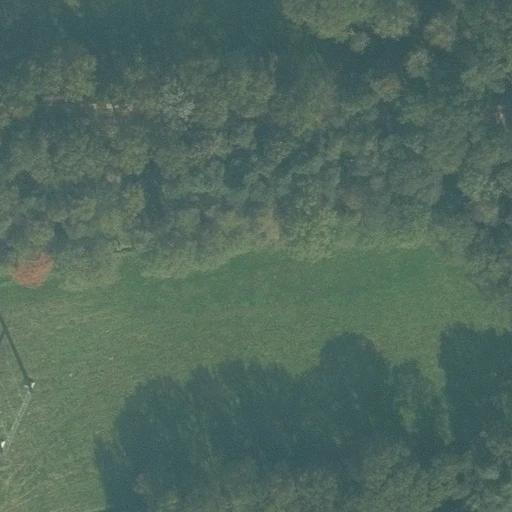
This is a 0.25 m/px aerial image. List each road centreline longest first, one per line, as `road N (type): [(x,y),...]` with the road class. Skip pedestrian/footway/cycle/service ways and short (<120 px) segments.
road 1 (track): [(511,122),(0,120)]
road 2 (track): [(511,108),(405,30),(329,0)]
road 3 (track): [(511,220),(405,114)]
